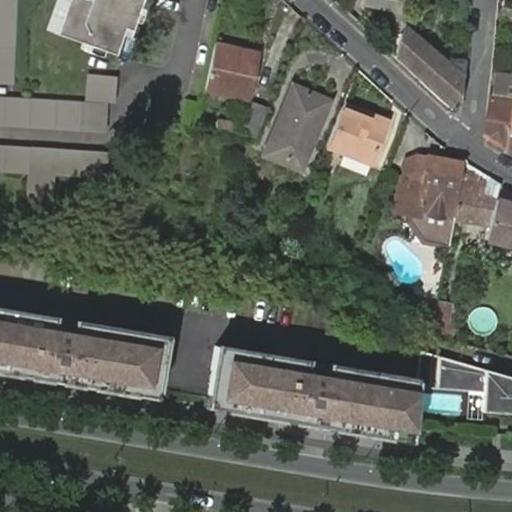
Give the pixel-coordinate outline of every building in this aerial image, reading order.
[(0,0),(0,80),(6,81),(12,15),(13,0),(0,0)] [(51,0),(42,27),(102,47),(111,22),(120,25),(128,0),(51,0)] [(420,50),(405,37),(405,68),(454,113),(459,63),(447,61),(443,65),(423,46),(420,50)] [(238,47),(214,41),(209,63),(233,68),(238,47)] [(233,68),(209,63),(203,89),(246,98),(256,52),(238,47),(233,68)] [(84,91),(110,95),(111,90),(111,87),(85,83),(85,88),(84,91)] [(290,89),(260,155),(296,170),(309,141),(302,138),(319,102),(290,89)] [(108,113),(110,95),(84,91),(82,110),(103,112),(108,113)] [(394,115),(347,96),(330,140),(376,159),(394,115)] [(507,154),(511,113),(511,102),(493,100),(489,143),(507,154)] [(0,129),(100,139),(103,112),(82,110),(0,102),(0,129)] [(325,105),(319,102),(302,138),(309,141),(325,105)] [(0,177),(26,181),(28,156),(0,153),(0,177)] [(296,170),(260,155),(257,162),(293,177),(296,170)] [(28,156),(26,181),(26,195),(53,198),(54,183),(55,158),(28,156)] [(425,179),(403,175),(396,213),(455,221),(464,161),(430,156),(425,179)] [(55,158),(54,183),(105,188),(106,163),(55,158)] [(464,161),(455,221),(511,229),(511,194),(501,193),(502,185),(464,161)] [(436,316),(440,293),(418,288),(413,311),(436,316)] [(457,294),(443,291),(437,324),(458,327),(460,314),(454,314),(457,294)] [(158,383),(168,331),(0,300),(0,363),(133,388),(134,379),(158,383)] [(217,341),(208,392),(228,396),(226,404),(409,437),(415,381),(416,376),(217,341)] [(426,353),(418,353),(416,376),(415,381),(424,382),(426,353)] [(511,371),(446,355),(444,385),(485,389),(484,410),(511,412),(511,371)] [(134,379),(133,388),(156,392),(158,383),(134,379)] [(208,392),(206,401),(226,404),(228,396),(208,392)]
